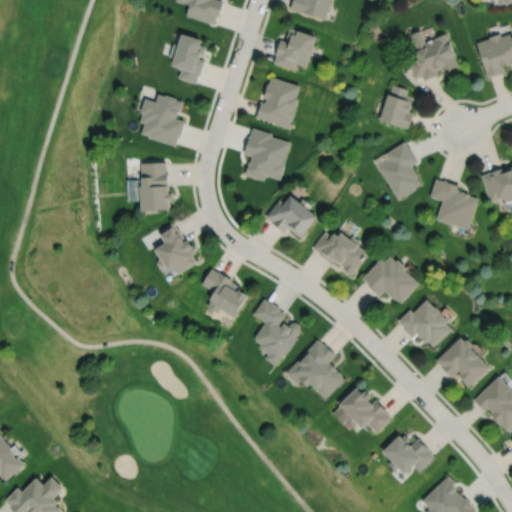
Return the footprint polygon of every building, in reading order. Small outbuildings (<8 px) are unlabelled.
[(177,0),(189,4),(185,14),(214,23),(216,15),(218,16),(223,0),(177,0)] [(290,0),(288,8),(300,12),(300,11),(324,19),(329,0),(290,0)] [(288,27),(284,40),(279,39),(274,54),(275,54),(272,62),(292,69),(295,63),(305,66),(309,53),(310,54),(313,45),(312,44),(315,36),(298,31),(298,30),(288,27)] [(419,29),(410,33),(417,50),(415,51),(418,58),(410,61),(408,56),(401,59),(405,70),(411,68),(414,78),(421,75),(423,80),(437,74),(435,70),(440,68),(441,71),(447,68),(448,70),(458,66),(454,57),(456,57),(450,43),(449,43),(445,33),(435,37),(424,41),(419,29)] [(476,42),(487,77),(504,72),(502,66),(511,63),(511,32),(501,36),(500,32),(489,36),(489,37),(476,42)] [(181,33),(177,44),(173,43),(168,56),(173,58),(171,65),(181,68),(178,77),(195,83),(198,75),(199,75),(204,60),(199,58),(200,54),(203,55),(205,46),(200,44),(201,40),(181,33)] [(270,76),(267,83),(266,82),(263,92),(264,92),(262,97),(265,98),(263,102),(260,100),(254,116),(288,127),(291,118),(292,116),(293,112),(292,111),(297,98),(294,97),(298,85),(270,76)] [(384,104),(383,104),(382,101),(384,95),(386,94),(387,94),(389,94),(392,84),(408,89),(406,94),(413,96),(410,106),(408,111),(413,112),(408,129),(401,126),(400,127),(379,120),(384,104)] [(157,93),(155,101),(144,98),(140,112),(141,113),(139,121),(143,123),(140,132),(149,135),(148,136),(175,145),(178,136),(179,137),(184,121),(174,117),(175,116),(176,117),(178,112),(179,112),(182,102),(175,99),(176,98),(165,95),(165,96),(157,93)] [(252,127),(250,136),(248,135),(243,153),(251,156),(249,163),(247,162),(244,174),(264,180),(265,175),(280,179),(285,164),(283,164),(290,142),(271,136),(272,133),(252,127)] [(405,141),(385,153),(389,160),(378,166),(398,199),(405,194),(405,196),(416,189),(415,188),(421,184),(417,177),(418,176),(411,166),(419,161),(410,147),(409,148),(405,141)] [(139,160),(139,172),(138,172),(138,181),(137,181),(137,184),(134,184),(135,198),(137,198),(138,206),(140,206),(141,209),(156,209),(156,206),(166,206),(166,196),(171,196),(170,188),(167,188),(166,168),(165,168),(164,159),(139,160)] [(482,175),(490,202),(500,199),(501,200),(505,199),(506,203),(511,201),(511,166),(511,167),(511,169),(504,171),(503,167),(489,172),(482,175)] [(436,179),(430,196),(443,200),(437,220),(470,230),(479,199),(470,196),(470,194),(462,191),(462,192),(458,191),(460,185),(444,180),(444,181),(436,179)] [(279,199),(266,216),(272,221),(271,222),(283,232),(287,227),(301,239),(318,218),(308,210),(312,205),(303,198),(299,203),(289,195),(283,202),(279,199)] [(157,228),(158,230),(157,230),(162,238),(151,245),(158,255),(156,257),(155,261),(157,264),(161,265),(163,264),(165,266),(170,263),(176,271),(194,259),(189,252),(195,248),(190,241),(189,242),(184,235),(183,236),(176,225),(175,226),(171,219),(157,228)] [(325,231),(312,248),(319,253),(318,254),(332,264),(334,260),(343,266),(342,268),(351,275),(368,253),(358,246),(361,243),(352,236),(350,240),(341,233),(338,237),(334,234),(332,237),(325,231)] [(381,259),(363,278),(369,284),(367,285),(379,296),(384,291),(394,299),(394,298),(401,304),(420,284),(406,272),(408,269),(398,261),(397,262),(390,257),(385,263),(381,259)] [(210,266),(200,281),(211,288),(206,295),(209,297),(205,303),(216,310),(219,305),(232,313),(233,312),(235,313),(239,306),(237,305),(246,291),(239,286),(240,285),(230,278),(231,277),(217,269),(217,270),(210,266)] [(262,296),(252,311),(263,319),(253,334),(252,336),(254,338),(259,341),(257,345),(266,351),(263,356),(274,363),(281,351),(283,352),(295,334),(294,334),(299,327),(298,322),(294,320),(290,321),(288,324),(282,320),(279,324),(277,322),(284,311),(278,307),(279,305),(269,299),(269,300),(262,296)] [(407,306),(396,318),(401,323),(400,325),(411,336),(415,331),(418,334),(424,340),(426,338),(432,343),(449,326),(443,320),(445,318),(437,309),(437,307),(434,304),(431,304),(424,296),(411,310),(407,306)] [(458,334),(435,357),(440,362),(439,364),(450,375),(457,368),(458,369),(456,371),(460,375),(459,377),(466,384),(487,363),(468,345),(470,343),(469,340),(466,336),(463,336),(462,338),(458,334)] [(316,336),(284,370),(296,381),(299,377),(305,383),(308,380),(324,395),(340,378),(339,378),(342,374),(340,372),(336,367),(335,368),(334,367),(335,366),(329,360),(328,361),(327,360),(335,352),(323,341),(322,342),(316,336)] [(496,374),(472,397),(483,409),(487,406),(490,409),(488,411),(492,414),(491,415),(499,423),(500,422),(505,428),(511,421),(511,389),(509,386),(509,384),(506,381),(504,381),(496,374)] [(355,384),(337,401),(339,403),(331,411),(341,421),(345,417),(353,424),(356,421),(360,425),(365,420),(375,430),(390,415),(385,410),(386,409),(375,397),(371,401),(367,397),(369,394),(363,388),(361,390),(355,384)] [(398,432),(381,448),(391,458),(387,462),(394,469),(398,465),(403,471),(412,462),(418,468),(433,454),(427,448),(428,447),(417,436),(410,443),(407,439),(408,438),(404,433),(401,435),(398,432)] [(0,474),(3,478),(22,462),(16,454),(14,456),(7,448),(9,446),(0,434),(0,474)] [(447,473),(421,498),(429,506),(424,511),(474,511),(477,510),(471,504),(472,503),(464,495),(464,496),(458,490),(457,491),(454,488),(456,486),(453,483),(455,481),(447,473)] [(16,485),(3,498),(9,504),(7,505),(14,511),(23,511),(27,509),(29,511),(56,511),(60,509),(53,503),(56,500),(52,495),(61,485),(50,474),(42,482),(34,475),(20,490),(16,485)]
